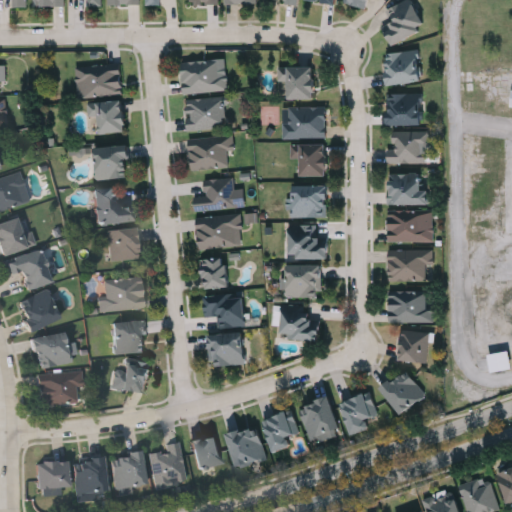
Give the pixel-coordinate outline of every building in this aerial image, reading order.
[(27,0),(27,8),(13,8),(13,0),(27,0)] [(367,0),(366,9),(348,5),(349,0),(367,0)] [(385,28),(393,24),(387,11),(409,0),(412,0),(426,29),(393,45),(385,28)] [(387,53),(421,51),(422,82),(389,84),(387,53)] [(184,94),(183,63),(220,61),(220,78),(229,77),(230,91),(184,94)] [(0,64),(0,92),(0,84),(0,81),(8,81),(7,64),(0,64)] [(77,67),(122,64),(123,95),(79,98),(77,67)] [(288,99),(288,84),(280,84),(280,66),(315,66),(315,99),(288,99)] [(389,125),(389,94),(423,93),(423,125),(389,125)] [(188,131),(186,100),(225,97),(228,127),(188,131)] [(8,131),(0,131),(0,100),(6,100),(8,131)] [(126,132),(100,133),(100,116),(89,116),(89,102),(125,101),(126,132)] [(284,139),(284,107),(327,107),(327,139),(284,139)] [(430,163),(389,163),(389,131),(430,131),(430,163)] [(192,170),(190,138),(234,135),(234,148),(228,149),(230,167),(192,170)] [(301,177),(301,158),(292,158),(292,144),(328,144),(328,177),(301,177)] [(131,178),(97,179),(96,147),(129,146),(131,178)] [(93,160),(93,147),(71,147),(72,161),(93,160)] [(31,204),(0,212),(0,179),(22,173),(31,204)] [(390,204),(390,174),(429,174),(429,204),(390,204)] [(246,208),(199,211),(197,180),(234,177),(235,189),(245,189),(246,208)] [(329,185),(329,218),(293,218),(293,185),(329,185)] [(120,188),(121,208),(134,206),(136,222),(99,226),(95,190),(120,188)] [(389,241),(389,211),(428,211),(428,227),(434,227),(434,241),(389,241)] [(241,214),(244,246),(200,249),(198,218),(241,214)] [(32,232),(36,246),(3,257),(0,248),(0,224),(18,218),(24,235),(32,232)] [(290,226),(329,226),(329,260),(290,260),(290,226)] [(140,259),(111,262),(108,231),(138,228),(140,259)] [(389,281),(389,249),(432,249),(432,281),(389,281)] [(51,284),(27,290),(22,272),(9,276),(5,261),(42,250),(51,284)] [(228,288),(204,288),(204,258),(228,258),(228,288)] [(288,266),(323,266),(323,297),(288,297),(288,266)] [(100,313),(99,301),(106,301),(104,281),(143,278),(145,310),(100,313)] [(61,320),(30,332),(19,303),(49,291),(61,320)] [(435,322),(390,322),(390,291),(428,291),(428,309),(435,309),(435,322)] [(206,296),(244,293),(247,326),(219,328),(218,317),(207,317),(206,296)] [(307,307),(306,314),(322,315),(320,341),(281,338),(284,305),(307,307)] [(115,353),(115,322),(147,322),(147,353),(115,353)] [(428,363),(400,361),(403,330),(431,333),(428,363)] [(39,370),(33,339),(65,333),(71,363),(39,370)] [(245,333),(246,364),(211,365),(209,334),(245,333)] [(511,369),(510,352),(490,354),(491,371),(511,369)] [(150,366),(146,394),(113,389),(117,361),(150,366)] [(402,415),(382,390),(407,370),(427,396),(402,415)] [(39,377),(84,376),(84,387),(77,387),(78,405),(39,406),(39,377)] [(355,435),(340,406),(369,392),(380,414),(367,420),(371,428),(355,435)] [(330,397),(341,430),(312,439),(301,407),(330,397)] [(274,452),(265,419),(294,411),(300,433),(289,436),(292,447),(274,452)] [(238,467),(228,434),(258,426),(267,459),(238,467)] [(223,466),(198,470),(193,441),(218,437),(223,466)] [(166,446),(180,443),(187,484),(156,489),(150,454),(167,452),(166,446)] [(116,490),(112,457),(142,454),(146,486),(116,490)] [(76,495),(75,459),(105,458),(106,494),(76,495)] [(37,489),(37,463),(68,462),(69,489),(37,489)] [(511,502),(509,504),(498,472),(511,467),(511,502)] [(469,511),(462,484),(491,476),(501,509),(489,511),(469,511)] [(461,511),(429,511),(425,497),(454,488),(461,511)]
